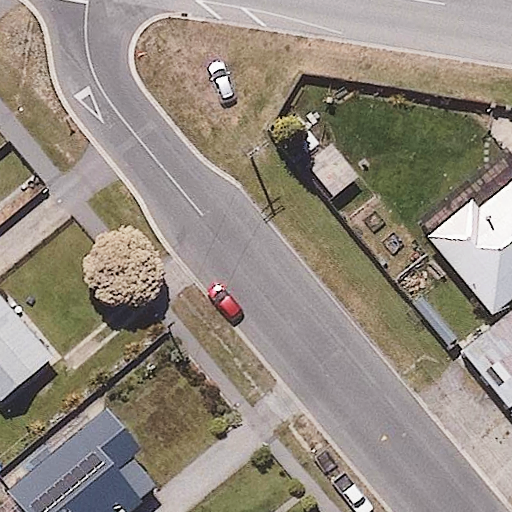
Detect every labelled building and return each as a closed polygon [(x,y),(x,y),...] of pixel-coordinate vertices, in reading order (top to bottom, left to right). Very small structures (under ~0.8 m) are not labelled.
[(363,171),(334,136),(302,164),(331,198),(363,171)] [(511,171),(425,232),(437,249),(406,271),(426,300),(460,276),(489,317),(511,300),(511,171)] [(0,394),(53,352),(0,286),(0,394)] [(511,400),(511,308),(461,346),(505,405),(511,400)] [(0,482),(24,511),(119,511),(159,478),(134,448),(140,442),(100,394),(0,479),(0,482)]
